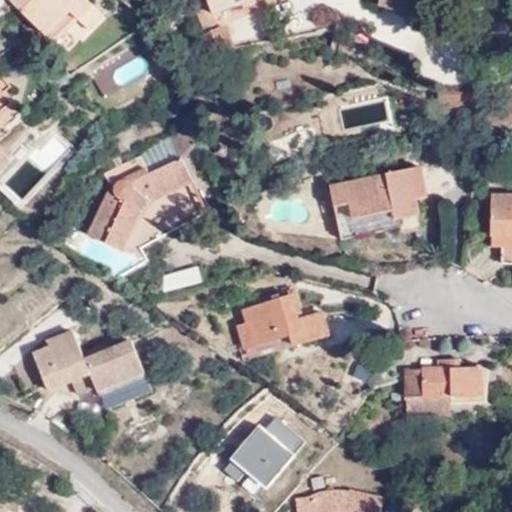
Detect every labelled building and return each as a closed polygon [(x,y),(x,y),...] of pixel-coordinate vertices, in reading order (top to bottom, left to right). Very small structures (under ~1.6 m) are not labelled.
[(77,17),(92,3),(89,0),(15,0),(52,40),(77,17)] [(202,33),(218,27),(215,18),(261,0),(198,0),(191,4),(202,33)] [(382,0),(379,9),(422,23),(425,16),(440,21),(446,0),(382,0)] [(104,15),(92,3),(77,17),(88,30),(104,15)] [(231,51),(224,32),(199,42),(206,60),(231,51)] [(0,113),(14,102),(0,84),(0,113)] [(433,123),(511,122),(511,97),(433,98),(433,123)] [(173,117),(165,99),(154,103),(162,121),(173,117)] [(134,153),(135,158),(144,174),(177,159),(178,161),(191,147),(180,131),(134,153)] [(0,170),(12,161),(0,146),(0,170)] [(144,174),(135,158),(101,174),(107,187),(84,233),(119,252),(122,258),(126,268),(126,270),(143,261),(137,248),(205,213),(190,181),(187,181),(178,161),(177,159),(144,174)] [(421,171),(411,173),(417,201),(426,200),(421,171)] [(417,201),(411,173),(331,190),(334,207),(349,205),(353,220),(395,211),(396,219),(416,216),(420,215),(417,201)] [(511,233),(511,195),(491,196),(492,234),(511,233)] [(349,205),(334,207),(341,243),(398,231),(398,233),(419,230),(416,216),(396,219),(395,211),(353,220),(349,205)] [(511,262),(511,243),(501,244),(501,263),(511,262)] [(160,274),(164,289),(201,280),(197,264),(160,274)] [(297,317),(290,294),(242,307),(246,321),(237,323),(248,359),(328,335),(321,311),(297,317)] [(131,338),(124,341),(110,346),(85,357),(73,330),(55,337),(57,343),(50,346),(35,353),(50,386),(71,378),(77,390),(96,382),(99,387),(144,369),(131,338)] [(110,346),(124,341),(121,333),(107,339),(110,346)] [(48,340),(50,346),(57,343),(55,337),(48,340)] [(421,390),(422,395),(482,395),(481,362),(458,361),(457,352),(436,353),(437,363),(404,363),(404,390),(421,390)] [(269,410),(219,469),(256,500),(306,440),(269,410)] [(321,509),(326,511),(336,511),(348,511),(350,511),(378,511),(383,496),(351,488),(346,490),(318,493),(318,495),(321,509)] [(326,511),(321,509),(318,495),(296,497),(297,511),(326,511)]
